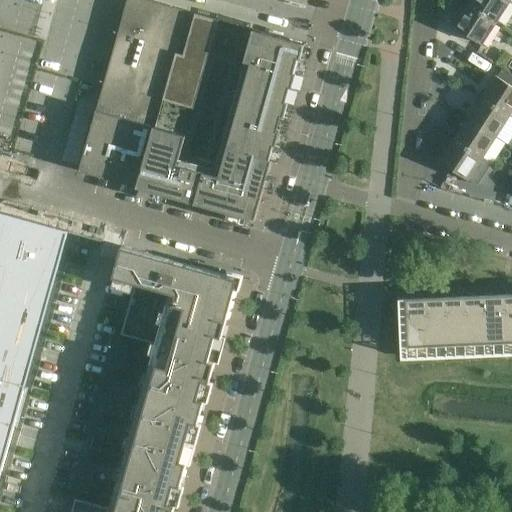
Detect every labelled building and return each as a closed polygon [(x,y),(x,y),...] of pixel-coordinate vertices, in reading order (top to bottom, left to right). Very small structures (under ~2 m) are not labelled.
[(305,43),(151,0),(127,0),(103,86),(79,170),(256,220),(305,43)] [(496,24),(510,3),(505,0),(470,0),(467,5),(496,24)] [(496,24),(467,5),(453,27),(482,46),(496,24)] [(480,98),(510,117),(511,112),(511,87),(495,76),(480,98)] [(496,138),(510,117),(480,98),(467,120),(496,138)] [(482,159),(496,138),(467,120),(453,141),(482,159)] [(453,141),(439,162),(476,186),(491,164),(482,159),(453,141)] [(0,476),(2,471),(20,404),(47,309),(68,232),(0,213),(0,214),(0,476)] [(173,511),(238,279),(144,253),(121,247),(121,248),(113,277),(114,278),(135,284),(121,335),(122,335),(152,344),(155,345),(110,509),(76,500),(75,499),(71,511),(173,511)] [(511,295),(502,296),(504,344),(511,343),(511,295)] [(502,296),(483,297),(485,345),(504,344),(502,296)] [(463,297),(444,298),(446,347),(465,346),(463,297)] [(483,297),(463,297),(465,346),(485,345),(483,297)] [(444,298),(425,299),(427,347),(446,347),(444,298)] [(425,299),(405,300),(407,348),(408,348),(409,348),(427,347),(425,299)] [(119,344),(116,355),(126,358),(129,347),(119,344)] [(116,355),(113,366),(123,369),(126,358),(116,355)] [(107,385),(104,397),(114,400),(118,388),(107,385)] [(104,397),(101,408),(111,411),(114,400),(104,397)] [(96,427),(93,438),(103,441),(106,430),(96,427)] [(93,438),(89,450),(100,453),(103,441),(93,438)] [(84,469),(81,480),(91,483),(94,471),(84,469)] [(81,480),(78,491),(88,494),(91,483),(81,480)]
